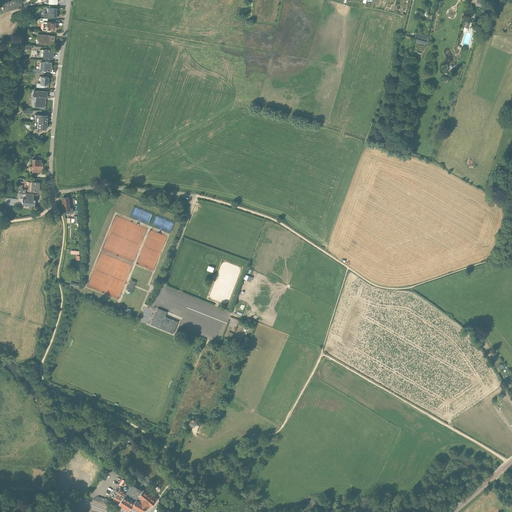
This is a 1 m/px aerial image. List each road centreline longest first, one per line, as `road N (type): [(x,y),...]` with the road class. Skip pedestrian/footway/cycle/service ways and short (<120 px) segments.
road 1 (residential): [(192,195),(52,190),(67,0)]
road 2 (track): [(323,251),(265,216),(192,195)]
